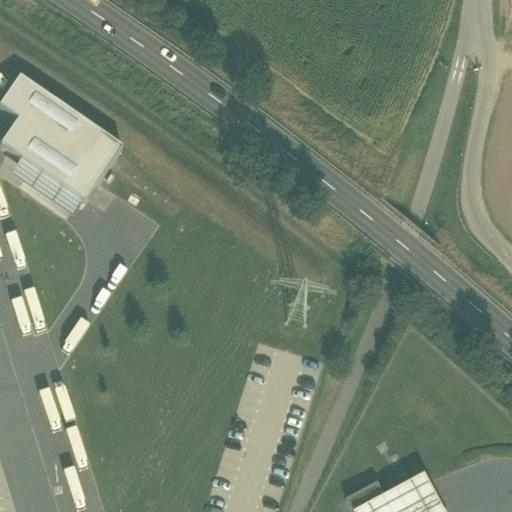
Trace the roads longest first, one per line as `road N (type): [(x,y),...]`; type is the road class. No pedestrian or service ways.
road 1 (primary): [(511,343),(365,216),(69,0)]
road 2 (unclassified): [(472,0),(488,67),(465,205),(474,225),(511,260)]
